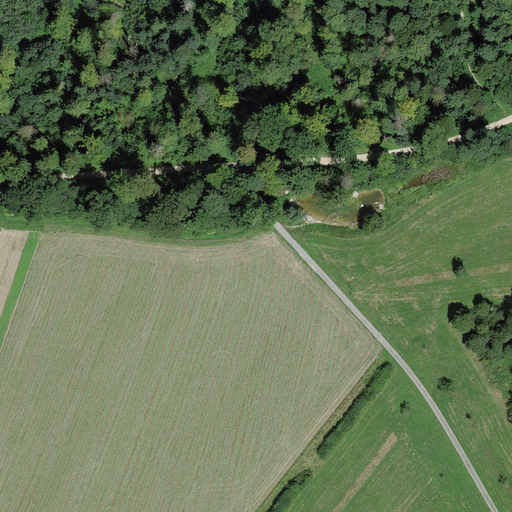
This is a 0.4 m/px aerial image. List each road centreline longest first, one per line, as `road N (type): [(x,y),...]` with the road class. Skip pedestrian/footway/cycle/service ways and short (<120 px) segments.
road 1 (track): [(230,167),(395,357),(495,511)]
road 2 (track): [(511,120),(369,157),(230,167)]
road 3 (track): [(230,167),(0,184)]
